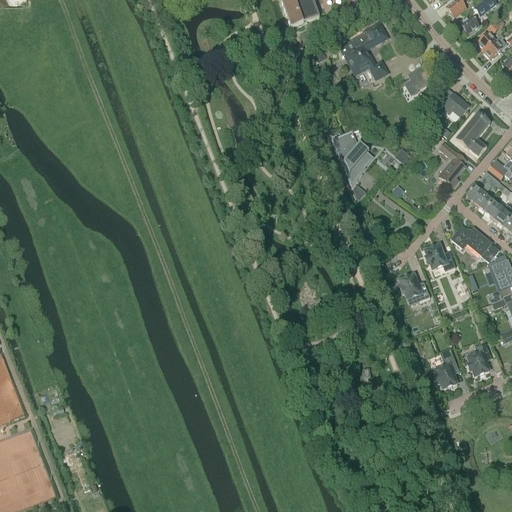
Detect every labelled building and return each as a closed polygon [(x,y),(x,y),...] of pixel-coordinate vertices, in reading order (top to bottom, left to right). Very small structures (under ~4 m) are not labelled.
[(347,0),(354,8),(355,7),(357,10),(370,0),(276,0),(277,1),(280,0),(281,2),(280,3),(285,17),(286,17),(288,22),(287,22),(290,30),(318,20),(316,13),(315,13),(313,7),(314,7),(312,0),(347,0)] [(463,6),(469,1),(468,0),(459,0),(458,1),(459,1),(447,11),(454,21),(467,11),(463,6)] [(477,16),(473,19),(472,19),(460,28),(463,32),(463,34),(465,36),(467,37),(468,38),(480,29),(476,23),(497,6),(492,0),(488,0),(474,12),(477,16)] [(374,17),(383,13),(380,8),(372,13),(374,17)] [(495,24),(487,31),(491,36),(504,26),(502,23),(497,27),(495,24)] [(376,83),(387,76),(382,66),(376,70),(367,54),(387,42),(378,26),(363,34),(369,44),(344,58),(355,76),(368,69),(376,83)] [(477,47),(484,55),(496,44),(488,36),(477,47)] [(496,44),(484,55),(492,62),(500,55),(503,58),(511,50),(511,49),(511,48),(511,38),(506,44),(507,44),(501,49),(496,44)] [(322,54),(319,55),(315,58),(319,65),(326,61),(322,54)] [(511,81),(511,61),(510,59),(506,64),(509,67),(503,73),(507,77),(507,78),(509,80),(511,80),(511,81)] [(406,78),(416,94),(430,86),(420,69),(406,78)] [(433,97),(434,98),(444,106),(452,94),(441,86),(433,97)] [(454,96),(442,110),(449,117),(451,114),(459,121),(469,109),(454,96)] [(490,126),(477,116),(455,143),(468,153),(469,152),(478,160),(486,150),(477,142),(490,126)] [(441,129),(437,134),(446,141),(450,136),(441,129)] [(333,143),(351,187),(361,175),(359,173),(361,170),(363,171),(372,160),(366,155),(368,153),(359,145),(357,148),(356,148),(351,135),(332,143),(333,143)] [(462,168),(466,163),(456,155),(456,156),(443,145),(438,152),(452,163),(438,179),(452,191),(458,184),(455,182),(464,170),(462,168)] [(491,175),(500,182),(504,178),(500,175),(495,171),(491,175)] [(466,200),(475,207),(484,197),(490,189),(496,182),(486,175),(481,181),(486,185),(480,194),(474,189),(466,200)] [(496,182),(490,189),(494,192),(496,190),(501,194),(504,190),(499,186),(499,185),(496,182)] [(484,197),(475,207),(484,215),(493,204),(484,197)] [(493,204),(484,215),(493,222),(502,211),(493,204)] [(502,211),(493,222),(502,230),(511,219),(502,211)] [(511,219),(502,230),(508,235),(507,236),(510,238),(511,236),(511,219)] [(462,230),(457,236),(452,242),(463,251),(467,246),(485,261),(486,263),(489,266),(499,253),(494,249),(490,246),(473,231),(471,234),(467,234),(462,230)] [(445,275),(455,271),(450,256),(443,259),(439,248),(425,254),(427,260),(425,261),(428,268),(430,267),(432,273),(442,269),(445,275)] [(488,288),(494,286),(501,303),(503,302),(503,300),(509,297),(511,296),(508,287),(511,285),(511,276),(509,268),(508,268),(506,264),(507,264),(505,258),(494,262),(495,263),(487,267),(490,275),(484,277),(488,288)] [(419,305),(430,301),(424,286),(418,289),(414,278),(399,284),(402,290),(400,291),(402,297),(404,297),(407,303),(417,299),(419,305)] [(492,297),(474,304),(477,312),(495,305),(492,297)] [(488,314),(494,312),(508,307),(511,317),(511,304),(509,297),(503,300),(503,302),(501,303),(491,307),(492,308),(486,310),(488,314)] [(511,330),(500,335),(502,340),(511,336),(511,330)] [(511,336),(502,340),(504,346),(511,342),(511,336)] [(485,363),(491,361),(485,346),(475,350),(477,356),(467,360),(469,367),(467,367),(470,374),(472,373),(474,380),(489,374),(485,363)] [(453,376),(459,373),(450,351),(439,356),(445,369),(435,373),(437,379),(435,380),(438,387),(440,386),(442,392),(457,387),(453,376)]
